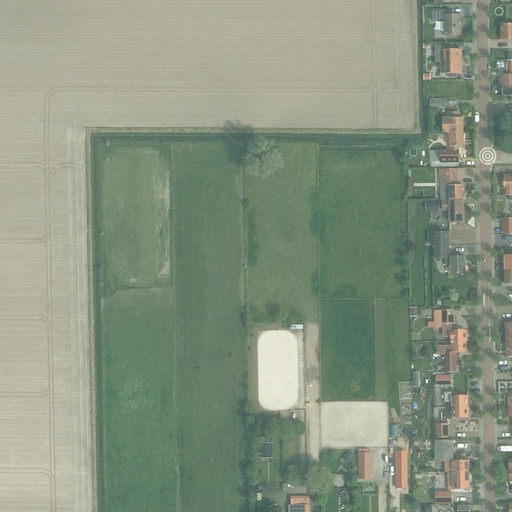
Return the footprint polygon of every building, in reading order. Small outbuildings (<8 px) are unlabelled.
[(445,36),(462,36),(461,16),(450,16),(450,10),(432,10),(432,21),(445,21),(445,36)] [(511,24),(502,25),(502,40),(511,40),(511,24)] [(462,65),(461,65),(461,59),(462,59),(462,50),(448,50),(448,46),(436,46),(436,62),(442,62),(442,74),(449,74),(449,77),(456,77),(456,74),(462,74),(462,65)] [(511,75),(503,75),(503,84),(503,96),(511,95),(511,75)] [(430,109),(446,109),(446,99),(430,99),(430,109)] [(443,133),(450,133),(464,132),(463,118),(458,118),(458,112),(450,112),(450,118),(443,119),(443,133)] [(459,161),(459,147),(464,147),(464,132),(450,133),(450,147),(450,150),(440,150),(440,152),(430,152),(430,161),(459,161)] [(444,180),(441,180),(441,200),(442,200),(450,200),(450,199),(463,199),(465,197),(465,194),(463,193),(463,185),(458,185),(457,172),(457,169),(444,170),(444,173),(444,180)] [(456,223),(463,223),(463,199),(450,199),(450,200),(442,200),(442,212),(448,212),(448,214),(450,214),(450,223),(451,223),(453,225),(455,225),(456,223)] [(511,219),(503,220),(503,235),(511,235),(511,219)] [(435,243),(449,243),(449,232),(435,232),(435,243)] [(449,243),(435,243),(435,245),(435,258),(445,258),(445,266),(451,266),(451,274),(465,274),(465,257),(449,257),(449,243)] [(507,310),(506,298),(498,299),(499,311),(507,310)] [(443,311),(434,311),(435,328),(443,328),(443,337),(450,337),(450,341),(467,341),(467,331),(452,331),(452,324),(453,324),(453,310),(443,310),(443,311)] [(457,373),(456,353),(467,353),(467,341),(450,341),(451,346),(437,346),(437,363),(440,363),(440,370),(445,370),(445,374),(457,373)] [(451,376),(436,376),(436,385),(452,385),(451,376)] [(452,402),(452,407),(468,407),(467,396),(452,396),(452,393),(444,393),(444,402),(452,402)] [(437,439),(448,438),(447,424),(447,420),(453,420),(453,418),(468,418),(468,407),(452,407),(452,412),(446,412),(446,413),(442,413),(442,424),(437,424),(437,439)] [(453,441),(435,441),(435,462),(446,461),(446,472),(449,472),(453,472),(469,471),(469,461),(453,461),(453,441)] [(272,444),(258,444),(257,455),(261,455),(261,459),(272,459),(272,444)] [(349,452),(344,458),(350,463),(355,457),(349,452)] [(406,452),(396,452),(396,487),(406,487),(406,452)] [(368,454),(358,454),(358,480),(369,479),(368,454)] [(346,476),(346,467),(333,467),(333,476),(346,476)] [(453,472),(449,472),(449,490),(469,489),(469,483),(469,471),(453,472)] [(452,491),(436,491),(436,503),(452,503),(452,491)] [(287,511),(308,511),(309,499),(294,499),(294,505),(288,505),(287,511)]
